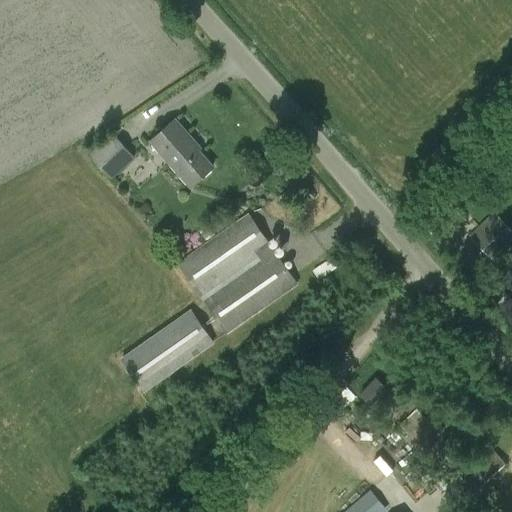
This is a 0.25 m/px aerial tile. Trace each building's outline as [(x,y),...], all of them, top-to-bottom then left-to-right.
[(210,166),(186,139),(188,136),(173,119),(149,141),(189,185),(210,166)] [(136,157),(114,131),(88,154),(112,179),(136,157)] [(469,235),(497,263),(511,248),(511,229),(494,211),(469,235)] [(201,297),(258,256),(261,260),(204,300),(226,333),(298,282),(250,213),(177,263),(201,297)] [(121,359),(144,392),(215,342),(192,308),(121,359)] [(389,388),(376,377),(360,394),(372,406),(389,388)] [(408,434),(406,436),(419,452),(443,431),(430,416),(426,419),(417,409),(400,424),(408,434)] [(507,463),(490,445),(447,484),(465,502),(507,463)] [(374,487),(347,511),(385,511),(392,506),(374,487)]
